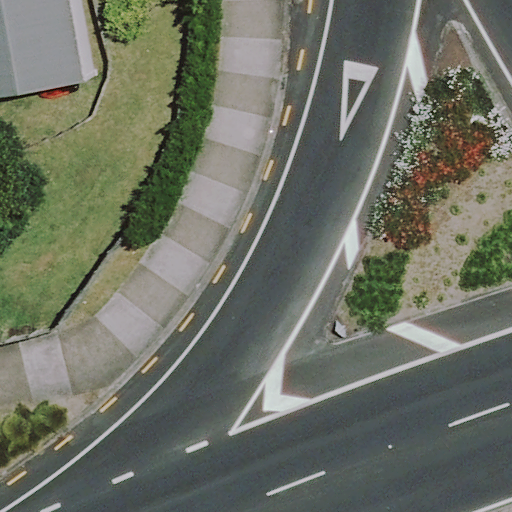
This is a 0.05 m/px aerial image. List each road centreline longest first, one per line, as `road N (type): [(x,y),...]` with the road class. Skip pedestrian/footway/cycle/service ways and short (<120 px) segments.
road 1 (trunk): [(138,511),(324,163),(380,0)]
road 2 (trunk): [(221,511),(511,402)]
